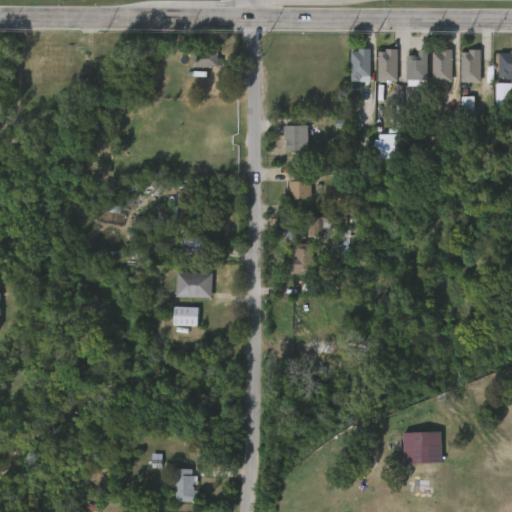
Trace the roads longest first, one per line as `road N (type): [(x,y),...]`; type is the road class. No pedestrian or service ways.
road 1 (residential): [(252,20),(264,264),(262,452),(253,511)]
road 2 (secondary): [(252,20),(511,20)]
road 3 (secondary): [(8,18),(161,20)]
